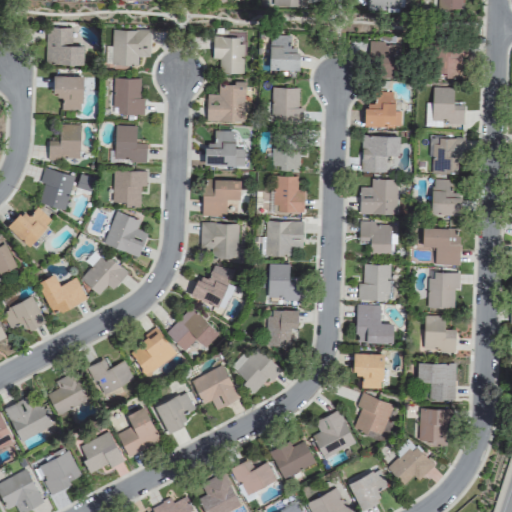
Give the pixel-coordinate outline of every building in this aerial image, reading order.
[(398,0),(365,0),(365,8),(399,8),(398,0)] [(437,0),(438,8),(461,7),(460,0),(437,0)] [(71,27),(45,26),(44,63),(82,64),(82,45),(70,44),(71,27)] [(148,56),(149,29),(111,29),(110,64),(136,64),(136,56),(148,56)] [(289,35),(268,34),(267,68),(297,69),(297,47),(289,47),(289,35)] [(240,73),(242,37),(211,36),(210,58),(218,58),(218,72),(240,73)] [(398,78),(400,43),(370,42),(369,77),(398,78)] [(460,76),(460,56),(466,56),(465,45),(434,45),(435,71),(445,71),(445,77),(460,76)] [(80,109),(81,75),(52,74),(51,95),(60,95),(60,109),(80,109)] [(143,114),(143,98),(139,98),(139,77),(112,77),(111,113),(143,114)] [(244,82),(217,82),(217,94),(205,93),(205,120),(243,121),(244,82)] [(297,86),(270,86),(269,120),(300,120),(301,107),(297,107),(297,86)] [(452,86),(431,86),(431,102),(424,102),(424,121),(462,122),(463,101),(452,100),(452,86)] [(393,91),(373,91),(373,101),(363,101),(363,125),(399,126),(400,109),(392,109),(393,91)] [(78,158),(79,124),(58,123),(57,140),(47,139),(46,157),(78,158)] [(135,125),(114,124),(113,159),(145,161),(145,139),(134,139),(135,125)] [(243,165),(243,148),(232,147),(233,130),(212,130),(212,146),(203,146),(203,164),(243,165)] [(385,154),(398,154),(398,135),(361,134),(360,171),(385,172),(385,154)] [(437,137),(437,143),(430,143),(429,172),(456,173),(456,153),(462,153),(463,137),(437,137)] [(297,169),(297,139),(271,138),(270,168),(297,169)] [(72,175),(45,168),(36,202),(63,209),(72,175)] [(145,185),(145,170),(111,169),(111,203),(139,204),(139,185),(145,185)] [(74,187),(90,190),(92,176),(77,173),(74,187)] [(302,211),(302,189),(296,189),(296,175),(272,175),(271,211),(302,211)] [(239,179),(202,178),(201,215),(224,215),(225,198),(238,198),(239,179)] [(358,187),(357,213),(395,214),(396,179),(370,178),(369,187),(358,187)] [(458,214),(459,191),(451,191),(451,179),(431,178),(430,213),(458,214)] [(5,226),(27,246),(51,220),(35,206),(26,216),(19,210),(5,226)] [(139,219),(114,210),(101,243),(137,255),(146,231),(136,228),(139,219)] [(263,253),(301,254),(302,220),(264,219),(263,253)] [(236,258),(237,222),(199,221),(198,250),(209,251),(209,257),(236,258)] [(357,243),(368,243),(368,254),(388,255),(389,222),(358,222),(357,243)] [(457,264),(458,227),(415,226),(414,246),(433,247),(433,264),(457,264)] [(0,272),(15,265),(0,235),(0,272)] [(108,255),(103,261),(98,256),(78,277),(96,294),(106,284),(111,289),(126,272),(108,255)] [(232,269),(208,263),(205,278),(194,275),(189,296),(220,303),(222,296),(225,297),(232,269)] [(288,263),(266,263),(265,296),(282,297),(282,300),(297,300),(297,280),(287,279),(288,263)] [(388,264),(362,263),(361,282),(357,282),(356,299),(387,300),(388,264)] [(452,307),(453,287),(457,287),(458,271),(427,271),(426,306),(452,307)] [(85,299),(74,276),(58,284),(52,273),(35,281),(51,315),(85,299)] [(20,322),(24,330),(44,320),(30,295),(0,310),(0,311),(9,328),(20,322)] [(391,322),(378,322),(379,304),(355,304),(354,341),(391,342),(391,322)] [(204,346),(217,333),(191,306),(164,332),(182,350),(196,337),(204,346)] [(288,345),(289,326),(296,326),(296,309),(266,308),(265,345),(288,345)] [(443,314),(422,314),(422,347),(438,347),(438,351),(454,351),(454,328),(443,328),(443,314)] [(175,354),(156,327),(126,348),(144,375),(175,354)] [(267,376),(271,380),(281,369),(256,346),(232,372),(253,391),(267,376)] [(381,387),(381,352),(351,352),(351,374),(360,374),(359,387),(381,387)] [(85,366),(98,394),(132,379),(123,359),(110,365),(106,357),(85,366)] [(453,362),(416,361),(416,381),(428,381),(428,398),(453,399),(453,362)] [(214,409),(237,398),(222,364),(189,378),(200,403),(210,399),(214,409)] [(45,392),(56,415),(89,399),(75,370),(54,380),(57,387),(45,392)] [(192,408),(184,390),(153,405),(165,432),(186,423),(181,413),(192,408)] [(2,408),(19,440),(50,425),(34,392),(2,408)] [(391,403),(360,392),(355,405),(359,407),(351,427),(365,432),(367,429),(386,437),(391,423),(384,420),(391,403)] [(125,454),(158,442),(144,405),(125,413),(130,426),(116,431),(125,454)] [(416,439),(430,440),(430,443),(444,443),(445,423),(449,423),(449,408),(417,407),(416,439)] [(321,458),(353,444),(338,409),(313,419),(318,431),(311,434),(321,458)] [(0,446),(12,441),(0,415),(0,446)] [(122,460),(107,430),(75,446),(88,472),(107,463),(109,467),(122,460)] [(313,463),(303,440),(290,446),(287,441),(268,449),(281,477),(313,463)] [(416,480),(433,465),(413,442),(385,467),(401,484),(411,474),(416,480)] [(49,494),(70,484),(68,480),(79,474),(65,446),(34,462),(49,494)] [(265,460),(251,467),(247,458),(230,467),(244,495),(275,479),(265,460)] [(19,511),(41,501),(25,468),(0,480),(0,498),(4,508),(13,503),(17,511),(19,511)] [(356,508),(380,499),(376,488),(385,485),(379,468),(346,480),(356,508)] [(224,511),(239,506),(223,471),(193,484),(206,511),(224,511)] [(348,511),(336,486),(304,501),(309,511),(348,511)] [(153,511),(189,511),(188,510),(191,508),(185,495),(171,501),(169,497),(150,505),(153,511)] [(299,511),(295,502),(275,511),(299,511)]
